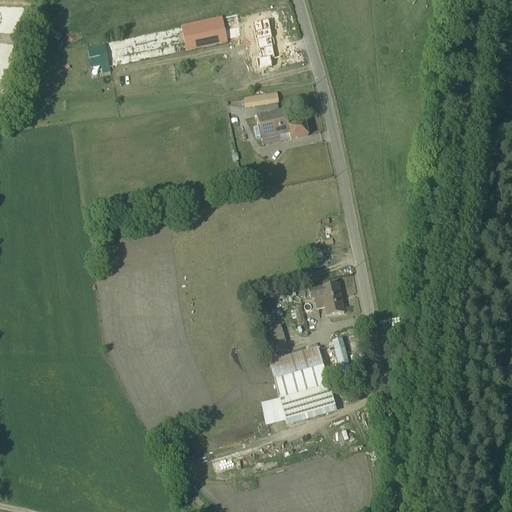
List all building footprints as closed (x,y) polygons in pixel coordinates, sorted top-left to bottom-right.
[(221,20),(181,29),(186,55),(227,46),(221,20)] [(256,27),(257,32),(244,35),(248,50),(279,42),(275,23),(256,27)] [(105,49),(87,53),(92,81),(110,78),(105,49)] [(277,97),(243,103),(244,113),(279,108),(277,97)] [(263,150),(308,139),(305,127),(288,131),(284,113),(256,120),(263,150)] [(237,181),(214,186),(215,194),(238,189),(237,181)] [(310,304),(314,303),(318,321),(344,316),(338,286),(307,292),(310,304)] [(315,346),(287,354),(280,331),(264,335),(271,358),(268,359),(287,428),(334,415),(315,346)] [(371,379),(362,331),(348,334),(358,381),(371,379)] [(342,341),(332,343),(341,382),(351,380),(342,341)]
